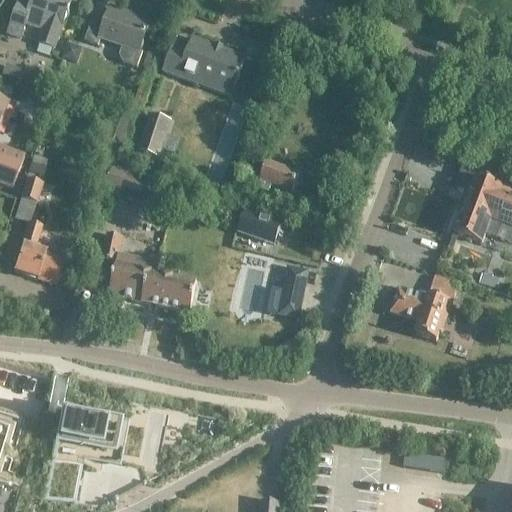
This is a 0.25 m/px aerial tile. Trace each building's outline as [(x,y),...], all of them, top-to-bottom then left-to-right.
[(19,37),(22,29),(24,23),(42,30),(37,42),(53,47),(61,25),(70,0),(29,0),(27,8),(16,4),(6,32),(19,37)] [(121,63),(135,68),(141,52),(137,51),(147,24),(124,16),(125,14),(109,8),(105,19),(93,15),(83,41),(97,45),(99,38),(121,46),(118,55),(121,63)] [(238,74),(244,57),(222,48),(222,47),(215,45),(215,46),(192,37),(186,52),(171,47),(162,71),(198,84),(202,73),(234,85),(237,77),(238,77),(239,74),(238,74)] [(159,158),(171,121),(148,113),(136,150),(159,158)] [(0,147),(0,185),(11,189),(23,156),(0,147)] [(292,191),(298,173),(265,161),(259,179),(292,191)] [(34,177),(27,175),(20,198),(36,203),(41,185),(32,182),(34,177)] [(453,233),(481,244),(485,233),(496,237),(501,224),(511,227),(511,196),(501,192),(502,188),(474,177),(453,233)] [(244,213),(238,233),(274,245),(280,226),(244,213)] [(28,224),(13,273),(55,286),(63,260),(33,251),(41,228),(28,224)] [(159,265),(139,261),(118,256),(123,238),(107,234),(101,260),(116,263),(108,296),(190,314),(196,284),(156,275),(159,265)] [(287,268),(277,316),(298,321),(308,273),(287,268)] [(440,335),(458,286),(434,277),(425,301),(397,291),(395,299),(388,296),(383,311),(419,324),(414,336),(435,343),(439,335),(440,335)] [(50,467),(43,498),(66,503),(77,450),(84,451),(83,456),(92,458),(94,449),(110,452),(115,423),(111,422),(60,412),(54,444),(50,467)] [(0,456),(8,430),(0,427),(0,456)] [(277,511),(278,501),(262,500),(261,511),(277,511)]
